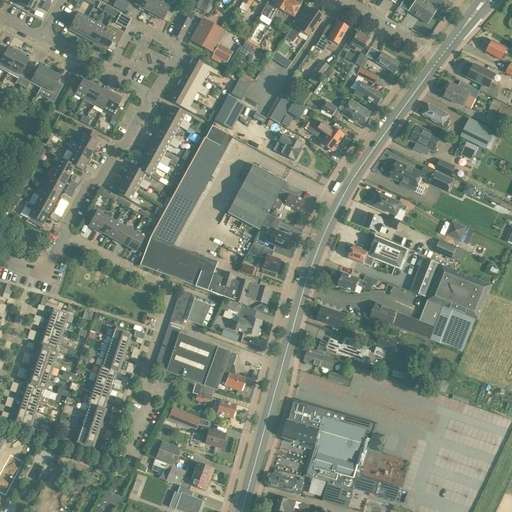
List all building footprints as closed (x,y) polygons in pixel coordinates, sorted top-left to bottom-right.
[(39,2),(35,0),(18,0),(17,3),(34,12),(39,2)] [(114,0),(116,1),(113,6),(124,13),(129,4),(122,0),(114,0)] [(138,10),(142,12),(148,0),(136,0),(134,5),(139,7),(138,10)] [(160,0),(148,0),(142,12),(143,12),(144,10),(149,12),(147,15),(152,17),(160,0)] [(171,4),(162,0),(160,0),(152,17),(156,19),(158,17),(168,22),(178,4),(179,4),(181,0),(175,0),(174,2),(173,1),(171,4)] [(209,15),(215,3),(208,0),(199,0),(196,8),(209,15)] [(276,0),(273,6),(267,2),(260,15),(271,21),(278,9),(285,13),(293,17),(300,5),(291,0),(276,0)] [(396,0),(401,4),(410,10),(408,12),(426,24),(442,0),(441,0),(396,0)] [(100,3),(97,1),(94,5),(98,7),(97,8),(103,12),(106,6),(100,3)] [(115,11),(106,6),(103,12),(112,17),(115,11)] [(299,31),(309,38),(324,16),(311,8),(297,29),(293,26),(285,37),(292,42),(299,31)] [(195,14),(186,10),(173,36),(181,40),(195,14)] [(68,30),(78,35),(88,18),(78,12),(68,30)] [(202,17),(190,40),(212,52),(224,29),(202,17)] [(88,40),(97,23),(88,18),(78,35),(88,40)] [(323,52),(327,44),(335,48),(347,27),(337,21),(328,38),(321,35),(315,47),(323,52)] [(88,40),(97,46),(107,28),(97,23),(88,40)] [(260,23),(251,39),(259,43),(268,27),(260,23)] [(123,33),(118,30),(109,24),(107,28),(97,46),(107,51),(112,41),(117,44),(123,33)] [(351,43),(349,42),(346,47),(352,50),(355,45),(362,49),(368,38),(357,32),(351,43)] [(507,48),(492,41),(486,52),(501,60),(507,48)] [(232,51),(219,44),(219,43),(213,54),(227,62),(232,51)] [(365,62),(368,58),(370,59),(393,72),(399,63),(381,53),(381,54),(370,47),(365,56),(366,57),(363,60),(365,62)] [(3,56),(0,54),(0,66),(10,71),(20,51),(15,48),(14,50),(8,48),(6,53),(5,53),(3,56)] [(17,82),(22,85),(30,71),(26,68),(28,65),(27,64),(30,59),(24,56),(26,54),(20,51),(10,71),(15,74),(17,70),(22,73),(17,82)] [(358,66),(364,56),(356,52),(350,62),(358,66)] [(194,58),(188,69),(205,79),(209,72),(212,73),(217,76),(219,72),(194,58)] [(329,67),(321,60),(312,72),(320,79),(329,67)] [(40,90),(52,68),(47,65),(45,67),(40,64),(37,70),(36,69),(34,73),(30,71),(22,85),(28,88),(32,80),(37,83),(36,84),(41,88),(40,90)] [(479,91),(496,99),(502,87),(491,82),(495,75),(475,64),(472,71),(470,70),(467,75),(469,76),(468,77),(482,84),(479,91)] [(57,71),(52,68),(40,90),(41,90),(41,88),(51,94),(48,99),(54,102),(64,84),(63,84),(61,88),(57,85),(59,82),(59,81),(61,76),(56,73),(57,71)] [(330,80),(335,73),(329,68),(324,75),(322,78),(325,81),(327,78),(330,80)] [(377,77),(359,68),(356,75),(374,84),(377,77)] [(201,86),(205,79),(188,69),(182,79),(207,93),(209,90),(201,86)] [(73,84),(67,96),(72,99),(74,95),(84,100),(93,83),(89,81),(88,83),(82,79),(78,87),(73,84)] [(182,79),(176,90),(194,100),(197,93),(205,97),(207,93),(182,79)] [(239,80),(231,94),(242,100),(249,85),(239,80)] [(364,96),(376,104),(381,96),(368,87),(367,88),(355,80),(350,87),(356,91),(353,95),(361,100),(364,96)] [(480,91),(460,81),(457,87),(451,83),(444,97),(462,106),(468,94),(476,98),(480,91)] [(319,82),(311,92),(315,95),(322,85),(319,82)] [(98,85),(93,83),(84,100),(93,105),(102,90),(97,87),(98,85)] [(102,90),(93,105),(103,111),(112,93),(103,88),(102,90)] [(189,107),(194,100),(176,90),(170,101),(195,115),(197,112),(192,109),(193,109),(189,107)] [(116,95),(112,93),(103,111),(112,116),(110,119),(116,122),(122,111),(117,108),(122,98),(116,95)] [(282,96),(276,110),(284,113),(291,99),(282,96)] [(215,121),(231,130),(244,106),(228,97),(215,121)] [(503,104),(494,99),(489,109),(498,114),(511,120),(511,108),(502,104),(503,104)] [(305,109),(293,101),(286,112),(299,119),(305,109)] [(342,114),(361,127),(370,113),(351,101),(342,114)] [(321,110),(325,113),(331,117),(332,116),(338,120),(342,114),(335,110),(337,108),(327,102),(321,110)] [(442,126),(446,119),(449,114),(429,103),(423,115),(442,126)] [(166,115),(188,127),(190,124),(182,120),(186,114),(171,106),(166,115)] [(166,115),(161,124),(176,132),(178,127),(193,135),(195,131),(188,128),(188,127),(166,115)] [(292,119),(286,115),(281,124),(288,127),(292,119)] [(498,133),(494,131),(469,119),(460,136),(485,149),(486,148),(490,150),(498,133)] [(321,121),(316,128),(319,130),(319,129),(338,143),(344,134),(331,126),(330,127),(321,121)] [(302,127),(321,140),(319,143),(332,152),(338,143),(319,129),(319,130),(316,128),(311,125),(310,124),(310,125),(309,126),(305,123),(302,127)] [(176,132),(161,124),(156,133),(178,145),(180,142),(172,138),(176,132)] [(173,246),(232,138),(211,126),(205,138),(204,137),(150,237),(139,265),(190,284),(196,267),(193,266),(197,255),(173,246)] [(440,138),(417,126),(410,140),(417,144),(417,145),(425,149),(425,148),(433,152),(440,138)] [(86,129),(78,144),(92,152),(97,142),(94,140),(97,135),(86,129)] [(261,147),(264,137),(246,131),(242,141),(261,147)] [(178,145),(156,133),(151,142),(166,150),(169,145),(176,149),(178,145)] [(303,145),(283,134),(278,144),(283,147),(280,152),(294,160),(303,145)] [(468,141),(462,154),(476,161),(482,148),(468,141)] [(166,150),(151,142),(147,151),(168,163),(175,167),(177,164),(162,156),(166,150)] [(87,162),(92,152),(78,144),(73,154),(87,162)] [(168,163),(147,151),(142,160),(156,168),(159,162),(166,167),(168,163)] [(73,154),(68,163),(67,163),(74,167),(82,171),(87,162),(73,154)] [(70,175),(74,167),(67,163),(68,163),(60,159),(55,167),(70,175)] [(455,166),(440,159),(435,170),(451,177),(455,166)] [(156,168),(142,160),(137,169),(145,174),(158,181),(160,178),(152,174),(156,168)] [(423,175),(423,173),(422,173),(397,162),(390,178),(402,183),(401,186),(422,195),(425,188),(418,185),(423,175)] [(261,226),(268,214),(272,206),(280,190),(285,182),(252,165),(234,199),(227,213),(259,231),(261,226)] [(145,174),(137,169),(131,166),(126,175),(148,187),(150,184),(142,180),(145,174)] [(65,185),(70,175),(55,167),(50,177),(65,185)] [(425,167),(422,173),(423,173),(423,175),(432,179),(435,171),(425,167)] [(454,180),(436,172),(430,184),(448,193),(454,180)] [(126,175),(121,184),(136,192),(139,186),(146,190),(148,187),(126,175)] [(50,177),(45,187),(59,195),(65,185),(50,177)] [(470,177),(468,183),(489,191),(491,184),(470,177)] [(67,195),(71,197),(71,198),(79,184),(78,184),(74,182),(72,180),(65,194),(67,195)] [(136,192),(121,184),(116,193),(138,205),(140,202),(132,198),(136,192)] [(475,188),(467,185),(466,186),(463,193),(471,196),(474,190),(475,188)] [(54,204),(59,195),(45,187),(40,197),(54,204)] [(113,202),(113,201),(116,197),(103,190),(100,195),(113,202)] [(280,190),(272,206),(279,210),(282,204),(300,212),(305,201),(280,190)] [(375,206),(397,216),(400,209),(406,212),(408,207),(380,194),(379,196),(377,197),(374,202),(376,204),(375,206)] [(485,199),(511,211),(511,206),(487,195),(485,199)] [(40,197),(35,206),(49,214),(54,204),(40,197)] [(119,203),(124,206),(126,202),(116,197),(113,201),(119,204),(119,203)] [(56,214),(60,216),(61,217),(68,203),(64,201),(62,199),(54,213),(56,214)] [(136,207),(126,202),(124,206),(134,211),(136,207)] [(44,224),(49,214),(35,206),(29,217),(44,224)] [(88,225),(99,231),(107,216),(106,216),(108,213),(104,211),(102,214),(97,211),(98,208),(95,207),(92,213),(91,213),(85,224),(88,225)] [(145,212),(136,207),(134,211),(143,216),(145,212)] [(99,231),(108,236),(112,228),(116,221),(111,219),(114,214),(109,211),(108,213),(106,216),(107,216),(99,231)] [(382,217),(370,212),(365,225),(377,230),(379,223),(385,226),(396,230),(399,221),(388,216),(386,220),(381,218),(382,217)] [(280,220),(268,214),(261,226),(267,228),(265,233),(268,234),(265,241),(284,249),(289,237),(276,231),(280,220)] [(112,228),(108,236),(117,241),(125,227),(116,221),(112,228)] [(460,240),(466,228),(454,222),(448,235),(460,240)] [(125,227),(117,241),(127,246),(135,232),(125,227)] [(135,232),(127,246),(136,252),(144,237),(135,232)] [(373,245),(370,252),(354,245),(349,257),(372,266),(375,259),(401,270),(406,259),(410,249),(376,235),(372,245),(373,245)] [(440,241),(436,252),(461,263),(466,252),(440,241)] [(259,257),(256,265),(276,272),(280,259),(269,256),(271,249),(254,242),(248,254),(259,257)] [(217,262),(197,255),(193,266),(196,267),(190,284),(207,291),(212,278),(217,262)] [(428,298),(441,265),(424,258),(411,292),(428,298)] [(254,268),(243,264),(240,273),(251,276),(254,268)] [(376,303),(370,318),(412,334),(412,333),(462,352),(489,283),(442,265),(428,300),(444,306),(436,327),(398,313),(398,311),(376,303)] [(223,282),(212,278),(207,291),(245,303),(247,297),(266,303),(271,289),(251,283),(251,282),(239,278),(239,280),(235,279),(235,277),(223,273),(223,274),(225,274),(223,282)] [(360,279),(343,273),(338,285),(355,292),(358,284),(372,290),(373,285),(376,286),(378,280),(366,275),(363,281),(359,280),(360,279)] [(6,284),(3,293),(10,295),(10,296),(13,287),(6,284)] [(190,300),(192,294),(181,290),(179,296),(190,300)] [(185,316),(183,320),(205,327),(217,303),(192,294),(190,300),(188,305),(186,311),(185,316)] [(179,296),(177,301),(188,305),(190,300),(179,296)] [(175,307),(186,311),(188,305),(177,301),(175,307)] [(185,316),(186,311),(175,307),(173,312),(185,316)] [(322,307),(318,319),(341,328),(346,316),(322,307)] [(49,313),(48,316),(67,323),(70,315),(52,309),(50,313),(49,313)] [(85,318),(92,320),(95,311),(88,309),(85,318)] [(183,322),(183,320),(185,316),(173,312),(171,318),(183,322)] [(48,319),(46,324),(65,330),(67,323),(48,316),(47,319),(48,319)] [(248,317),(247,320),(239,318),(236,330),(257,336),(261,321),(248,317)] [(183,322),(171,318),(169,324),(181,327),(183,322)] [(44,328),(43,331),(62,338),(65,330),(46,324),(45,328),(44,328)] [(169,324),(168,329),(179,333),(181,327),(169,324)] [(113,329),(111,337),(130,344),(131,341),(130,340),(131,336),(113,329)] [(177,338),(179,333),(168,329),(166,335),(177,338)] [(43,334),(41,339),(60,345),(62,338),(43,331),(42,334),(43,334)] [(166,372),(195,382),(214,390),(216,391),(222,377),(227,380),(225,385),(241,391),(245,379),(229,373),(236,355),(179,333),(177,338),(175,344),(174,349),(172,355),(170,361),(168,366),(166,372)] [(177,338),(166,335),(164,340),(175,344),(177,338)] [(387,349),(394,352),(398,341),(380,335),(376,345),(387,349)] [(129,347),(130,344),(111,337),(108,345),(127,351),(128,347),(129,347)] [(396,352),(394,352),(387,349),(387,351),(376,347),(374,354),(370,353),(371,351),(365,349),(365,347),(360,345),(361,343),(345,337),(342,345),(337,344),(338,341),(330,339),(326,349),(336,352),(336,354),(351,359),(351,358),(355,359),(354,360),(364,364),(366,357),(368,357),(370,354),(382,358),(381,360),(382,360),(383,358),(384,359),(392,362),(396,352)] [(41,347),(57,352),(60,345),(41,339),(40,343),(39,343),(37,346),(41,347)] [(164,340),(162,346),(174,349),(175,344),(164,340)] [(36,354),(56,361),(59,353),(57,352),(41,347),(37,346),(33,344),(32,349),(37,351),(36,354)] [(127,351),(108,345),(106,352),(125,359),(127,356),(125,355),(127,351)] [(172,355),(174,349),(162,346),(160,351),(172,355)] [(327,357),(308,350),(304,360),(333,370),(337,358),(328,355),(327,357)] [(172,355),(160,351),(158,357),(170,361),(172,355)] [(124,362),(125,359),(106,352),(103,360),(121,366),(123,361),(124,362)] [(36,362),(54,368),(56,361),(36,354),(35,357),(37,358),(36,362)] [(157,362),(168,366),(170,361),(158,357),(157,362)] [(121,366),(103,360),(101,366),(99,366),(119,373),(120,374),(122,371),(120,370),(121,366)] [(33,366),(32,369),(51,376),(54,368),(36,362),(34,366),(33,366)] [(157,362),(155,368),(166,372),(168,366),(157,362)] [(118,377),(119,373),(99,366),(97,374),(115,380),(117,376),(118,377)] [(32,372),(30,377),(49,383),(51,376),(32,369),(31,372),(32,372)] [(434,390),(445,393),(446,393),(447,388),(452,374),(444,371),(443,375),(438,374),(434,390)] [(348,386),(350,379),(331,373),(329,379),(348,386)] [(115,380),(97,374),(94,381),(114,388),(115,385),(114,385),(115,380)] [(25,383),(44,390),(46,391),(49,383),(30,377),(29,381),(28,380),(27,383),(25,382),(25,383)] [(113,391),(114,388),(94,381),(92,389),(110,395),(112,391),(113,391)] [(214,391),(214,390),(195,382),(192,393),(197,394),(195,400),(210,404),(213,405),(211,413),(232,419),(236,406),(211,399),(214,391)] [(26,387),(24,391),(42,397),(44,390),(25,383),(24,386),(26,387)] [(110,395),(92,389),(89,396),(109,403),(110,400),(109,400),(110,395)] [(42,397),(24,391),(23,395),(21,395),(20,398),(39,405),(42,397)] [(108,406),(109,403),(89,396),(86,404),(88,404),(108,411),(108,410),(105,409),(106,406),(108,406)] [(37,412),(39,405),(20,398),(19,401),(21,402),(19,406),(37,412)] [(283,438),(283,437),(285,438),(284,441),(301,446),(313,449),(305,476),(329,483),(324,502),(349,509),(355,489),(396,501),(400,488),(362,477),(374,433),(366,431),(366,430),(355,427),(355,425),(353,421),(351,420),(352,417),(301,403),(301,404),(295,402),(294,405),(291,404),(281,437),(283,438)] [(108,411),(88,404),(86,412),(104,418),(105,413),(107,414),(108,411)] [(37,412),(19,406),(18,410),(16,410),(15,413),(34,420),(37,412)] [(201,418),(172,407),(168,419),(196,430),(201,418)] [(102,422),(104,418),(86,412),(83,419),(103,426),(104,423),(102,422)] [(32,427),(34,420),(15,413),(14,416),(16,416),(14,421),(32,427)] [(81,427),(99,433),(100,428),(102,429),(103,426),(83,419),(81,427)] [(81,427),(78,434),(98,441),(99,438),(97,437),(99,433),(81,427)] [(200,443),(205,444),(221,448),(225,434),(201,428),(200,435),(202,436),(200,443)] [(98,441),(78,434),(76,442),(94,448),(95,443),(97,444),(98,441)] [(166,462),(166,463),(175,467),(178,458),(181,448),(162,441),(155,458),(166,462)] [(175,467),(166,463),(161,476),(166,478),(165,481),(178,486),(182,475),(192,479),(189,485),(205,492),(209,480),(185,471),(175,467)] [(185,471),(209,480),(214,469),(200,464),(197,465),(195,470),(186,466),(185,471)] [(58,482),(80,493),(87,478),(65,467),(58,482)] [(304,483),(297,481),(298,480),(272,473),(268,486),(300,496),(304,483)] [(134,484),(131,493),(136,495),(139,486),(134,484)] [(180,494),(175,510),(181,511),(197,511),(201,502),(191,498),(193,492),(189,491),(189,490),(179,487),(177,493),(180,494)] [(105,498),(119,505),(123,495),(109,489),(105,498)] [(310,505),(279,497),(275,510),(282,511),(293,511),(295,508),(308,511),(310,505)]
